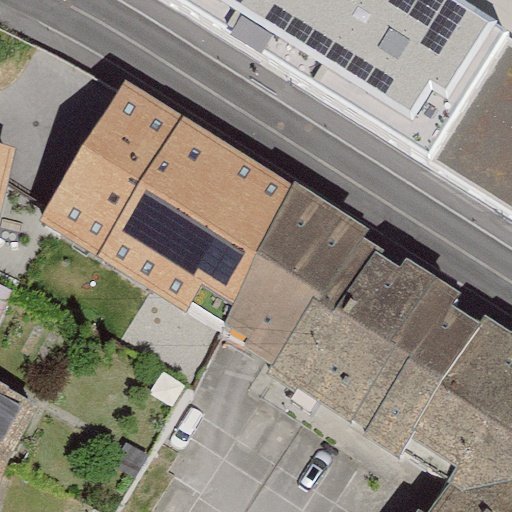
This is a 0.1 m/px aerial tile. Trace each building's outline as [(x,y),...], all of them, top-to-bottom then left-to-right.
[(167,0),(511,217),(511,35),(458,0),(167,0)] [(0,265),(44,114),(0,103),(0,265)] [(468,305),(306,200),(234,344),(377,438),(468,305)] [(0,286),(0,321),(7,324),(20,294),(0,286)] [(511,511),(511,334),(468,305),(377,438),(463,492),(449,511),(511,511)] [(0,380),(0,461),(20,468),(49,406),(0,380)] [(0,461),(0,511),(2,511),(20,468),(0,461)]
